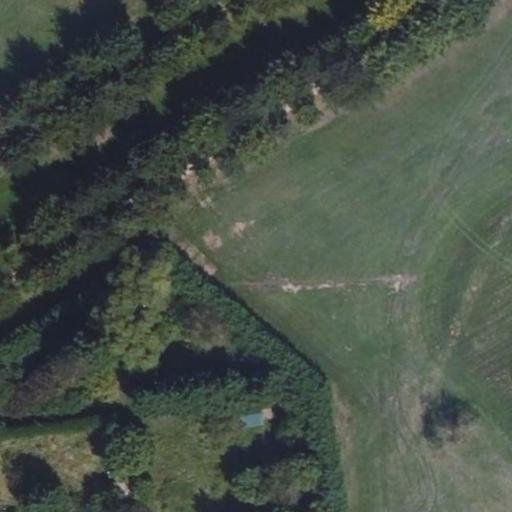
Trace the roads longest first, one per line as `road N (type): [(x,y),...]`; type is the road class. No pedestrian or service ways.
road 1 (track): [(0,277),(446,0)]
road 2 (track): [(224,0),(0,138)]
